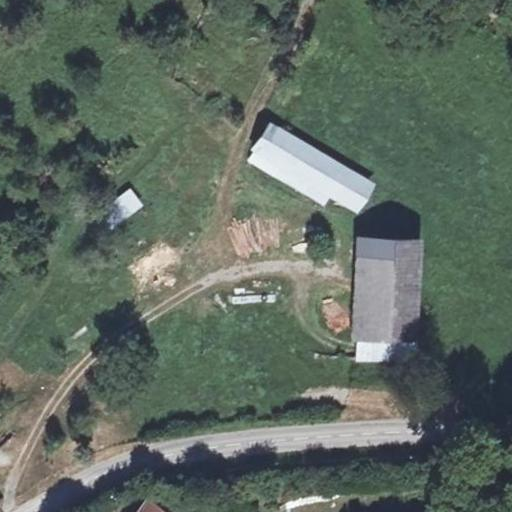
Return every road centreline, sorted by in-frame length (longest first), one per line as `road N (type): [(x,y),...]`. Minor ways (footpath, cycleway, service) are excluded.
road 1 (secondary): [(48,511),(145,465),(206,447),(413,428),(511,436)]
road 2 (track): [(308,261),(214,287),(103,340),(37,410),(6,511)]
